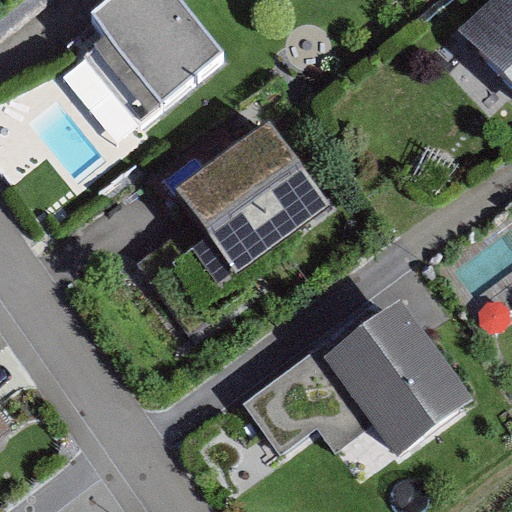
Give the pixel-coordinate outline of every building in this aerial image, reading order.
[(225,64),(171,0),(128,0),(94,29),(107,45),(86,63),(144,132),(225,64)] [(511,0),(464,48),(511,97),(511,0)] [(272,138),(181,205),(210,244),(150,289),(191,343),(252,298),(235,276),(325,210),(272,138)] [(336,349),(248,411),(288,467),(315,448),(328,466),(374,433),(404,475),(479,422),(405,318),(344,361),(336,349)] [(0,450),(12,441),(0,425),(0,450)]
